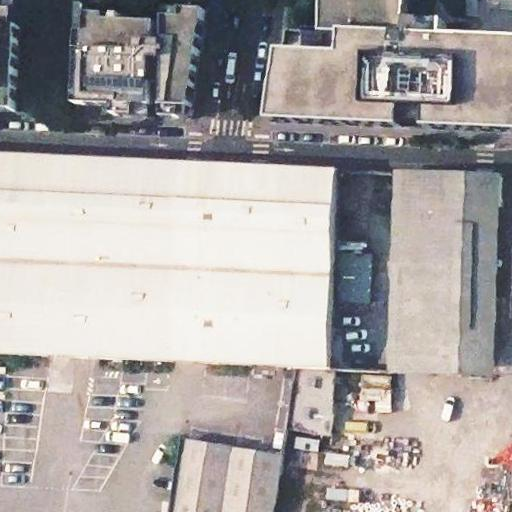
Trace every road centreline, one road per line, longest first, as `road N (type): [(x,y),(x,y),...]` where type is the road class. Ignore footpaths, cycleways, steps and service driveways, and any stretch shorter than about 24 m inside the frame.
road 1 (unclassified): [(225,143),(511,155)]
road 2 (unclassified): [(0,133),(225,143)]
road 3 (unclassified): [(225,143),(248,0)]
